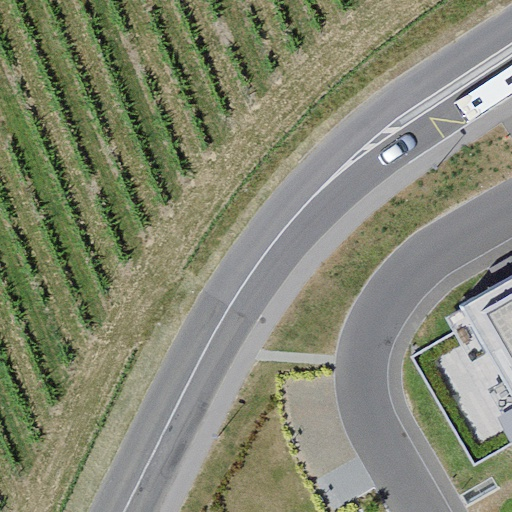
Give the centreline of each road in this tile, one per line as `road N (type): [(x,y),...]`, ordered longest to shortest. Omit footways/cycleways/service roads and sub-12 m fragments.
road 1 (unclassified): [(511,49),(397,125),(325,186),(238,283),(122,511)]
road 2 (residential): [(511,218),(418,278),(346,350),(354,460),(384,511)]
